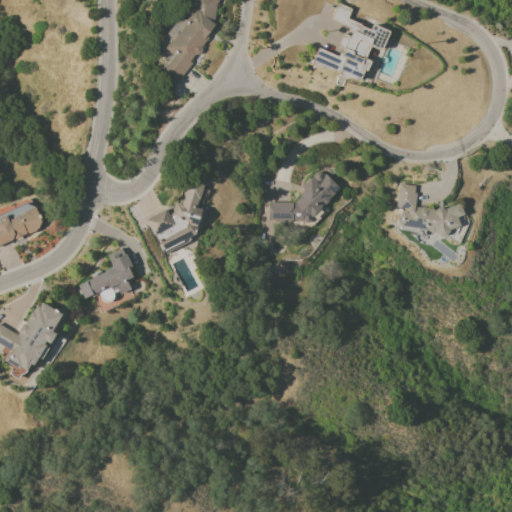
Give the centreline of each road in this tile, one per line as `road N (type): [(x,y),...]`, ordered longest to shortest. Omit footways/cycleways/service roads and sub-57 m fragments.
road 1 (residential): [(243,34),(239,74),(249,85),(314,108),(409,160),(443,158),(490,125),(499,78),(492,55),(476,36),(404,0),(247,8),(243,34)]
road 2 (residential): [(92,187),(126,193),(145,182),(179,126),(239,74)]
road 3 (residential): [(104,0),(92,187)]
road 4 (residential): [(0,285),(41,271),(69,246),(92,187)]
